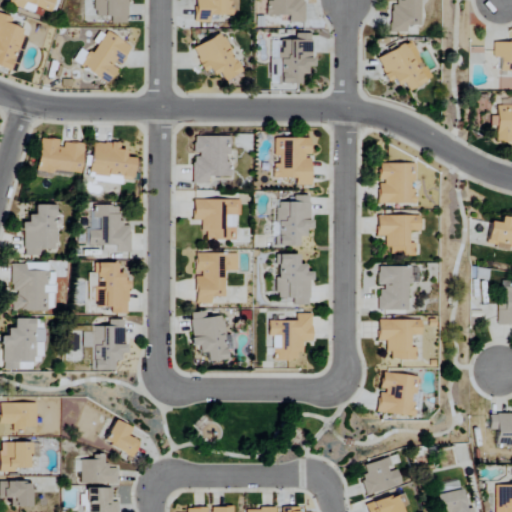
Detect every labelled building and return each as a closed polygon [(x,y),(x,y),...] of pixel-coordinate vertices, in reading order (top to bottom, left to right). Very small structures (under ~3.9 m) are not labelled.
[(9,0),(7,5),(38,15),(39,10),(50,14),(54,0),(9,0)] [(127,24),(127,0),(94,0),(95,16),(111,17),(111,24),(127,24)] [(237,16),(237,0),(194,0),(195,23),(210,23),(210,16),(237,16)] [(303,22),(303,0),(267,0),(268,2),(266,1),(266,16),(289,16),(288,22),(303,22)] [(420,0),(390,0),(391,33),(405,33),(405,26),(421,26),(420,0)] [(0,68),(9,71),(23,30),(8,25),(10,18),(0,14),(0,68)] [(108,84),(119,65),(130,47),(105,32),(92,55),(80,48),(72,62),(108,84)] [(192,48),(208,78),(218,73),(223,82),(241,73),(221,33),(192,48)] [(311,33),(294,34),(295,41),(275,41),(275,56),(270,56),(270,71),(280,71),(280,84),(300,84),(300,74),(306,74),(306,67),(311,67),(311,33)] [(406,91),(429,80),(410,41),(375,58),(387,82),(393,80),(396,86),(402,83),(406,91)] [(500,72),(511,71),(511,42),(493,42),(493,59),(500,58),(500,72)] [(511,106),(495,106),(495,117),(489,116),(489,127),(495,127),(495,142),(511,142),(511,106)] [(192,184),(207,184),(207,178),(230,178),(230,163),(228,163),(228,137),(193,137),(193,155),(192,155),(192,184)] [(310,138),(275,139),(275,164),(273,164),(273,179),(295,178),(295,186),(310,185),(310,157),(310,138)] [(37,171),(81,173),(83,144),(59,143),(60,140),(38,139),(37,171)] [(92,142),(87,180),(121,184),(122,180),(132,181),(135,159),(125,158),(126,151),(117,150),(118,145),(92,142)] [(377,204),(413,204),(413,164),(377,164),(378,182),(377,183),(377,204)] [(277,247),(298,247),(297,237),(308,237),(307,196),(292,196),(292,203),(276,203),(277,247)] [(238,201),(193,200),(193,221),(201,221),(200,232),(206,232),(206,240),(237,241),(238,201)] [(22,257),(38,257),(38,250),(54,250),(54,206),(34,206),(34,216),(27,216),(27,223),(21,223),(22,257)] [(129,253),(129,226),(118,226),(119,207),(92,206),(91,219),(98,219),(98,231),(87,231),(86,246),(114,246),(114,252),(129,253)] [(487,244),(511,247),(511,215),(501,214),(500,223),(490,222),(487,244)] [(376,216),(376,237),(386,237),(386,256),(413,256),(413,244),(408,244),(408,232),(419,232),(418,216),(376,216)] [(224,298),(224,272),(236,272),(236,254),(194,254),(194,274),(195,274),(195,305),(211,305),(211,298),(224,298)] [(298,256),(277,256),(276,300),(292,300),(292,305),(309,305),(309,273),(305,273),(305,265),(298,265),(298,256)] [(116,264),(96,263),(95,282),(102,283),(102,308),(111,308),(110,314),(127,315),(128,282),(123,282),(124,274),(116,274),(116,264)] [(10,311),(53,311),(53,272),(44,272),(44,265),(33,265),(33,271),(25,271),(25,265),(10,265),(10,293),(10,311)] [(377,310),(406,311),(407,284),(410,284),(410,267),(377,267),(376,288),(377,288),(377,310)] [(497,325),(511,325),(511,284),(497,285),(497,325)] [(101,288),(93,288),(94,307),(101,307),(101,288)] [(206,362),(226,360),(225,350),(230,349),(229,336),(224,337),(221,317),(205,318),(204,312),(188,314),(192,347),(198,347),(198,354),(205,353),(206,362)] [(268,322),(268,337),(272,337),(272,361),(301,361),(301,342),(311,342),(311,315),(295,315),(295,322),(268,322)] [(1,370),(33,370),(32,343),(43,342),(43,329),(35,329),(34,319),(12,320),(13,329),(6,329),(6,337),(1,337),(1,370)] [(420,322),(377,320),(377,341),(385,342),(384,352),(390,352),(390,360),(414,361),(414,349),(409,348),(409,336),(419,336),(420,322)] [(123,321),(107,321),(107,327),(91,328),(91,333),(81,333),(82,349),(92,349),(92,372),(113,372),(113,362),(119,362),(119,354),(124,354),(123,321)] [(376,413),(412,417),(416,377),(381,374),(380,391),(378,391),(376,413)] [(0,403),(0,424),(12,425),(11,432),(23,432),(23,428),(34,428),(35,404),(0,403)] [(511,414),(488,414),(488,431),(495,431),(495,447),(511,446),(511,414)] [(138,443),(127,438),(131,429),(113,421),(103,444),(131,457),(138,443)] [(0,472),(12,473),(12,470),(29,470),(30,444),(0,443),(0,472)] [(117,469),(104,469),(104,455),(92,456),(92,461),(73,461),(73,473),(79,473),(80,485),(117,484),(117,469)] [(362,466),(365,475),(359,477),(365,496),(399,486),(390,457),(362,466)] [(0,499),(15,499),(15,507),(30,508),(30,483),(0,482),(0,499)] [(511,511),(511,485),(494,485),(493,511),(511,511)] [(116,511),(117,503),(110,503),(111,490),(86,489),(85,511),(116,511)] [(471,511),(471,509),(464,510),(460,490),(435,496),(438,511),(471,511)] [(402,511),(402,507),(406,506),(403,494),(364,505),(366,511),(402,511)]
